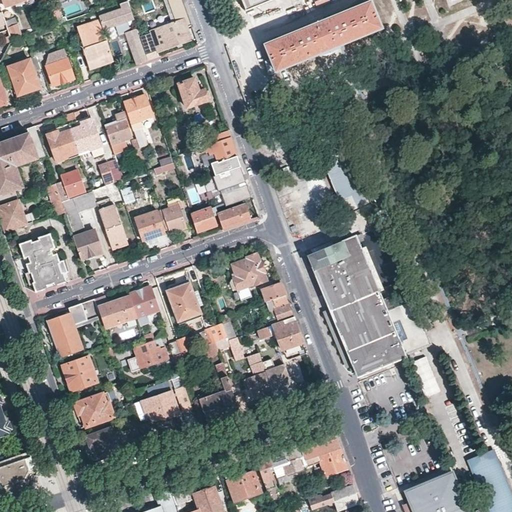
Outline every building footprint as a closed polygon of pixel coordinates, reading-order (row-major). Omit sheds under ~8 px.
[(139,0),(129,0),(127,1),(132,17),(144,13),(139,0)] [(150,11),(146,0),(139,0),(144,13),(150,11)] [(241,0),(245,9),(269,0),(241,0)] [(136,64),(148,60),(137,29),(130,32),(126,20),(132,17),(127,1),(118,4),(120,10),(105,15),(98,18),(102,29),(115,25),(119,36),(126,33),(136,64)] [(62,8),(65,16),(81,11),(77,2),(62,8)] [(275,72),(381,29),(370,2),(264,46),(275,72)] [(50,8),(56,23),(63,20),(58,5),(50,8)] [(102,7),(95,9),(98,18),(105,15),(102,7)] [(3,12),(0,12),(0,59),(0,60),(12,39),(8,27),(3,12)] [(191,40),(184,18),(148,30),(154,46),(156,52),(167,48),(191,40)] [(218,25),(222,35),(229,33),(225,23),(218,25)] [(16,24),(8,27),(12,39),(21,36),(16,24)] [(90,70),(113,61),(106,39),(83,47),(90,70)] [(74,77),(64,49),(48,55),(51,62),(45,64),(52,85),(74,77)] [(39,61),(37,56),(30,58),(35,70),(41,68),(39,61)] [(40,87),(35,70),(30,58),(9,66),(19,94),(40,87)] [(0,105),(8,102),(0,79),(0,105)] [(206,98),(204,91),(201,92),(201,90),(198,90),(193,79),(178,84),(186,108),(205,101),(204,99),(206,98)] [(145,95),(124,102),(131,122),(152,114),(145,95)] [(132,134),(124,111),(115,114),(117,119),(104,124),(114,151),(114,153),(128,148),(124,137),(132,134)] [(66,115),(69,124),(77,149),(100,141),(92,116),(77,121),(74,112),(67,114),(66,115)] [(55,157),(77,149),(69,124),(46,131),(55,157)] [(0,201),(24,193),(15,165),(44,155),(34,126),(28,128),(28,132),(0,141),(0,201)] [(142,127),(133,130),(136,138),(139,147),(148,144),(142,127)] [(345,215),(371,205),(338,127),(316,136),(312,138),(345,215)] [(230,137),(227,130),(215,134),(217,141),(230,137)] [(237,157),(230,137),(217,141),(206,145),(209,152),(210,154),(214,153),(218,163),(237,157)] [(209,152),(206,145),(187,151),(190,158),(209,152)] [(112,178),(107,162),(99,165),(104,181),(112,178)] [(174,167),(172,162),(153,168),(155,174),(174,167)] [(78,168),(61,175),(63,179),(68,195),(85,189),(78,168)] [(139,179),(137,174),(129,176),(132,182),(139,179)] [(204,181),(208,190),(216,186),(211,177),(204,181)] [(54,183),(60,201),(69,197),(68,195),(63,179),(54,183)] [(56,214),(64,211),(60,201),(54,183),(46,186),(56,214)] [(106,185),(94,189),(97,196),(108,191),(106,185)] [(164,233),(149,189),(129,196),(137,217),(135,218),(143,240),(164,233)] [(97,204),(92,190),(72,196),(78,211),(97,204)] [(64,211),(73,236),(85,232),(78,211),(72,196),(69,197),(60,201),(64,211)] [(0,217),(5,232),(27,224),(24,218),(18,199),(0,205),(0,217)] [(161,209),(169,231),(176,228),(177,231),(186,228),(183,218),(186,217),(183,208),(180,209),(176,200),(169,202),(170,206),(161,209)] [(98,207),(112,248),(128,243),(114,204),(98,207)] [(238,223),(251,219),(246,204),(218,214),(223,229),(238,223)] [(216,225),(210,207),(191,214),(197,231),(216,225)] [(95,226),(100,225),(96,210),(91,211),(95,226)] [(73,236),(81,259),(103,251),(94,229),(85,232),(73,236)] [(33,284),(36,291),(67,281),(64,273),(67,272),(62,259),(59,260),(50,233),(19,243),(23,255),(32,252),(34,260),(26,263),(28,271),(26,272),(30,285),(33,284)] [(358,376),(405,355),(386,312),(356,236),(334,245),(309,255),(327,299),(335,320),(329,323),(343,356),(349,354),(358,376)] [(331,239),(311,248),(313,254),(334,245),(331,239)] [(265,273),(261,262),(260,263),(257,255),(248,257),(249,259),(233,264),(238,276),(231,278),(229,282),(231,287),(232,288),(235,289),(254,283),(255,283),(266,280),(264,273),(265,273)] [(201,312),(190,281),(167,289),(177,320),(201,312)] [(285,295),(281,283),(263,289),(267,301),(285,295)] [(158,309),(150,286),(129,293),(129,295),(137,316),(140,324),(149,321),(146,313),(158,309)] [(105,327),(137,316),(129,295),(108,302),(105,294),(95,298),(101,315),(105,327)] [(289,307),(285,295),(267,301),(275,323),(293,317),(289,307)] [(75,325),(101,315),(95,298),(73,306),(69,307),(71,311),(47,319),(61,357),(84,349),(75,325)] [(410,301),(386,312),(405,355),(429,344),(410,301)] [(230,320),(228,315),(220,317),(222,323),(230,320)] [(281,352),(303,344),(298,332),(293,317),(275,323),(257,329),(261,341),(276,336),(281,352)] [(236,337),(230,320),(222,323),(226,334),(226,337),(227,340),(228,340),(235,337),(236,337)] [(152,328),(155,338),(167,334),(164,324),(152,328)] [(213,341),(218,339),(214,326),(204,330),(209,343),(213,341)] [(182,352),(191,349),(187,336),(177,340),(182,352)] [(227,340),(226,337),(218,339),(213,341),(216,350),(229,345),(227,340)] [(244,357),(237,337),(236,337),(235,337),(228,340),(229,345),(230,348),(235,361),(244,357)] [(145,341),(133,345),(135,350),(137,356),(128,359),(132,370),(168,357),(164,345),(155,348),(152,339),(145,341)] [(177,340),(170,342),(175,355),(182,352),(177,340)] [(182,352),(175,355),(178,366),(217,352),(216,350),(213,341),(209,343),(200,346),(191,349),(182,352)] [(110,360),(116,358),(115,357),(114,352),(111,344),(106,346),(110,360)] [(119,350),(114,352),(115,357),(135,350),(133,345),(119,350)] [(266,404),(275,401),(262,364),(259,354),(255,355),(261,375),(256,377),(254,371),(245,373),(248,380),(244,381),(245,384),(251,400),(263,396),(266,404)] [(98,381),(89,355),(63,364),(72,390),(98,381)] [(441,391),(426,356),(411,363),(426,397),(441,391)] [(288,377),(284,366),(275,369),(272,360),(262,364),(275,401),(294,394),(288,377)] [(236,399),(221,362),(214,365),(219,380),(222,379),(226,391),(200,400),(208,424),(227,417),(241,412),(236,399)] [(298,392),(293,376),(288,377),(294,394),(296,393),(298,392)] [(192,408),(184,384),(174,387),(182,411),(192,408)] [(180,414),(172,389),(145,399),(152,421),(168,415),(169,417),(180,414)] [(114,416),(109,402),(113,401),(109,391),(75,403),(79,413),(82,412),(87,425),(114,416)] [(243,397),(236,399),(241,412),(247,410),(243,397)] [(0,436),(10,433),(3,413),(0,413),(0,436)] [(130,425),(128,419),(120,422),(122,428),(130,425)] [(120,451),(112,427),(87,436),(95,460),(120,451)] [(313,441),(299,445),(302,456),(301,458),(301,459),(303,466),(313,462),(315,468),(320,466),(317,455),(340,447),(337,439),(328,435),(313,441)] [(301,458),(302,456),(299,445),(284,451),(268,456),(274,472),(275,475),(283,473),(280,465),(301,458)] [(317,455),(320,466),(326,483),(327,485),(336,482),(333,475),(348,470),(343,456),(340,447),(317,455)] [(511,511),(511,493),(494,450),(466,461),(486,511),(511,511)] [(29,452),(0,461),(0,496),(3,495),(31,486),(37,475),(30,454),(29,452)] [(262,458),(254,461),(265,491),(275,488),(269,474),(274,472),(268,456),(262,458)] [(260,493),(252,472),(242,475),(241,472),(237,473),(234,472),(227,475),(225,477),(226,481),(234,503),(260,493)] [(468,511),(452,472),(406,491),(414,511),(468,511)] [(332,499),(310,507),(312,511),(336,511),(337,511),(333,502),(356,494),(353,484),(330,493),(332,499)] [(181,486),(170,490),(177,511),(181,511),(184,510),(182,503),(192,500),(186,485),(181,486)] [(199,511),(222,511),(213,488),(193,495),(198,510),(199,511)] [(160,507),(144,511),(177,511),(170,490),(156,495),(160,507)] [(333,502),(337,511),(360,504),(356,494),(333,502)]
